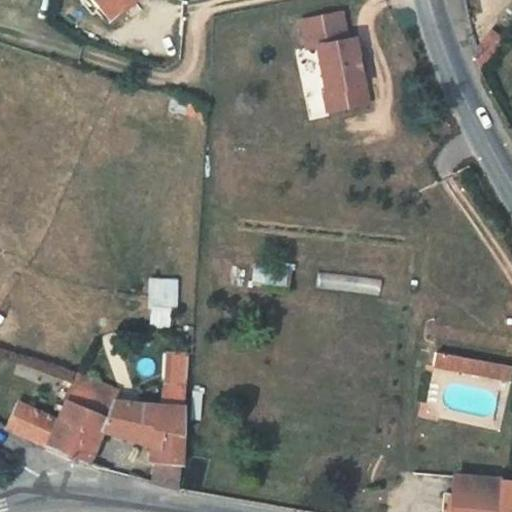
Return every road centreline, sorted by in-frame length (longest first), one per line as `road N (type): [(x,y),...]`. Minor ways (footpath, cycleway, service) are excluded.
road 1 (primary): [(430,0),(511,180)]
road 2 (residential): [(88,496),(220,511)]
